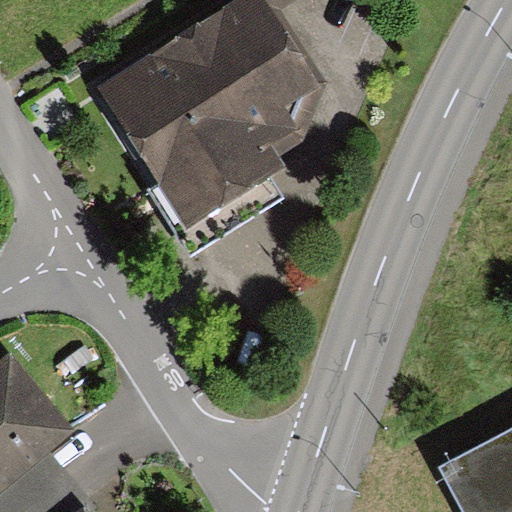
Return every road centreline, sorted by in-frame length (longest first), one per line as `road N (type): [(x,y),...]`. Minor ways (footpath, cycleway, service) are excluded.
road 1 (tertiary): [(304,511),(421,155),(494,0)]
road 2 (residential): [(81,235),(181,404),(249,486),(289,511)]
road 3 (residential): [(0,96),(81,235)]
